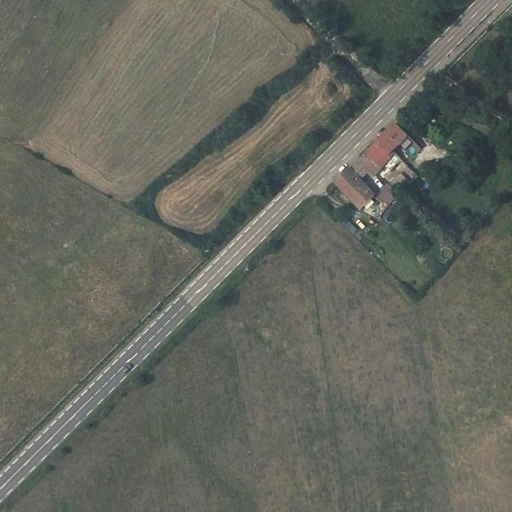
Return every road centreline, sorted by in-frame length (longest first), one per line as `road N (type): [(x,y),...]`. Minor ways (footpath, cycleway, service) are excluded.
road 1 (primary): [(0,486),(490,0)]
road 2 (track): [(393,95),(288,0)]
road 3 (track): [(511,154),(481,127),(403,85)]
